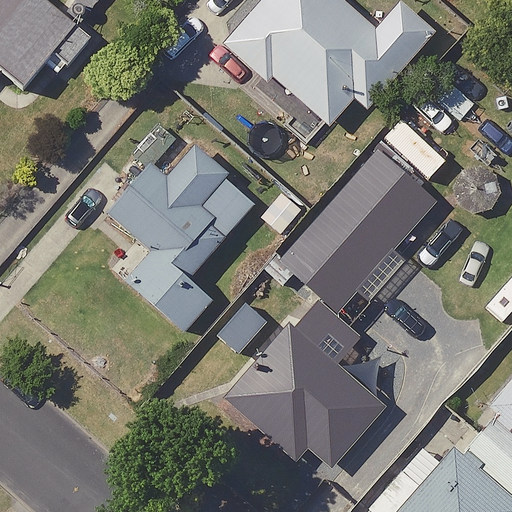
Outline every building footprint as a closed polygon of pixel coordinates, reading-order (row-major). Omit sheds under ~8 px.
[(93,40),(44,0),(0,0),(0,71),(22,91),(52,55),(68,69),(93,40)] [(376,30),(340,0),(260,0),(221,46),(267,86),(271,81),(328,130),(353,102),(366,113),(435,33),(400,3),(376,30)] [(149,163),(103,216),(148,254),(123,282),(184,334),(212,302),(188,281),(255,204),(225,179),(228,176),(194,146),(166,178),(149,163)] [(435,203),(377,153),(279,266),(337,316),(435,203)] [(281,195),(260,220),(280,236),(301,211),(281,195)] [(387,408),(288,323),(221,401),(295,464),(307,450),(332,471),(387,408)] [(511,379),(487,408),(496,415),(511,428),(511,379)] [(511,428),(496,415),(461,455),(511,497),(511,428)] [(511,511),(511,497),(461,455),(454,449),(441,465),(400,511),(511,511)] [(371,511),(400,511),(441,465),(422,450),(370,511),(371,511)]
